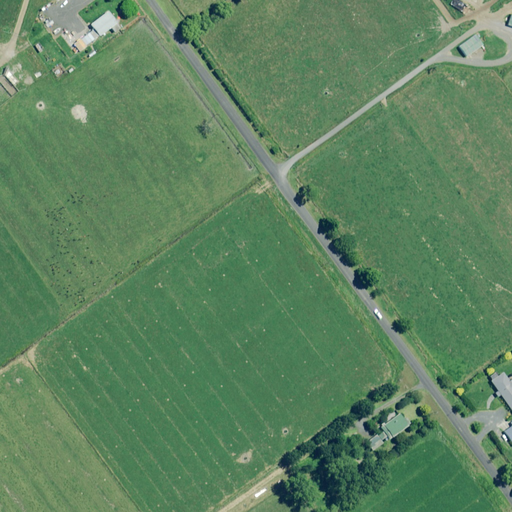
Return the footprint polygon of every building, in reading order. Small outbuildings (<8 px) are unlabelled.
[(79,5),(75,0),(67,0),(56,7),(62,17),(79,5)] [(49,5),(42,10),(45,14),(52,9),(49,5)] [(89,25),(77,34),(74,30),(64,38),(75,53),(110,28),(114,33),(119,28),(107,11),(89,25)] [(482,45),(474,35),(458,46),(466,57),(482,45)] [(511,378),(508,382),(502,373),(490,381),(510,410),(511,408),(511,378)] [(386,437),(388,440),(407,426),(400,417),(398,414),(380,428),(381,430),(375,434),(374,432),(364,439),(372,450),(382,444),(380,441),(386,437)] [(511,439),(511,421),(510,422),(511,426),(503,431),(510,441),(511,439)]
